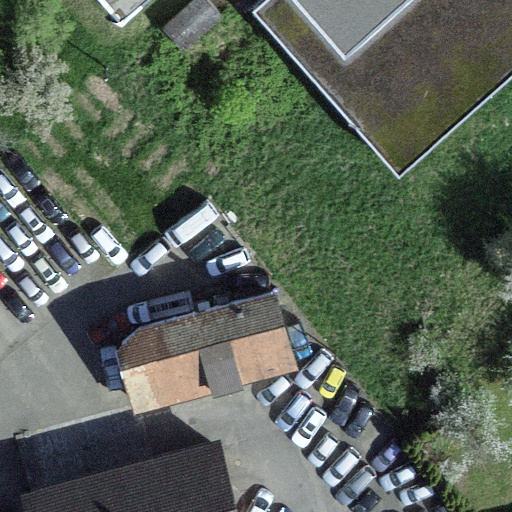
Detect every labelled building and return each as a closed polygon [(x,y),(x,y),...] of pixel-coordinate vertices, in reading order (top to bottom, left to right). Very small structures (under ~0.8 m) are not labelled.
[(90,0),(109,21),(133,0),(90,0)] [(183,50),(218,18),(201,0),(198,0),(165,31),(183,50)] [(511,0),(267,0),(256,10),(398,171),(511,71),(511,0)] [(263,292),(126,330),(133,353),(112,359),(128,414),(285,370),(263,292)] [(224,511),(207,443),(10,495),(14,511),(224,511)]
